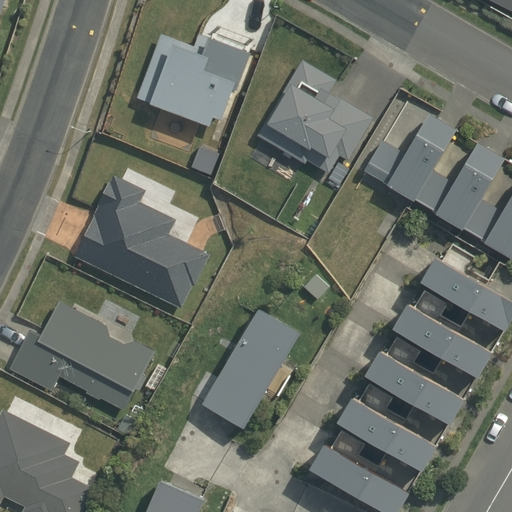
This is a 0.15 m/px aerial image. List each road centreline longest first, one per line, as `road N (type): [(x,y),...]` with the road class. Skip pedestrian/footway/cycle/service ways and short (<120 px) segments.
road 1 (residential): [(0,245),(57,101),(81,0)]
road 2 (residential): [(369,0),(511,81)]
